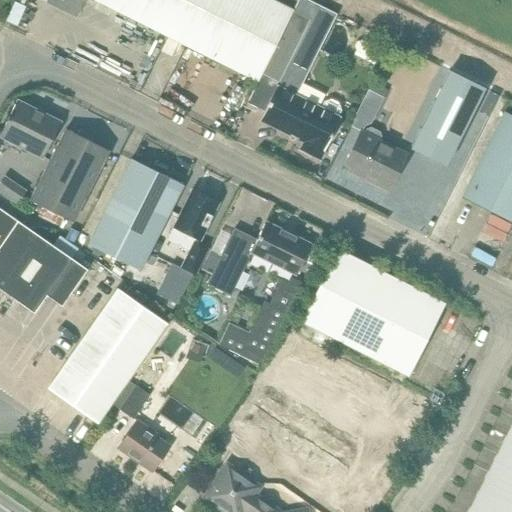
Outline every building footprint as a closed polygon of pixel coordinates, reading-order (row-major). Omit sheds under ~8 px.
[(83,0),(93,0),(258,82),(293,11),(271,0),(44,0),(76,16),(83,0)] [(258,82),(248,103),(264,111),(276,86),(295,96),(336,13),(309,0),(298,0),(293,11),(258,82)] [(450,71),(411,150),(414,151),(446,167),(485,89),(450,71)] [(295,96),(276,86),(259,120),(304,142),(299,151),(319,161),(341,118),(338,117),(341,111),(339,104),(331,100),(324,103),(321,109),(295,96)] [(18,101),(0,136),(43,158),(61,122),(18,101)] [(511,115),(505,112),(471,180),(462,198),(511,223),(511,115)] [(361,132),(353,147),(344,165),(350,168),(348,172),(359,178),(362,174),(371,178),(369,182),(389,192),(407,155),(380,141),(381,137),(380,133),(370,128),(366,129),(364,133),(361,132)] [(66,130),(57,147),(30,201),(73,223),(100,169),(109,151),(66,130)] [(88,244),(140,270),(183,185),(131,159),(88,244)] [(0,184),(0,190),(18,203),(26,191),(5,177),(0,184)] [(192,274),(195,276),(208,249),(194,242),(196,238),(200,240),(219,203),(192,189),(173,227),(174,227),(167,241),(188,251),(179,268),(171,264),(155,294),(177,305),(192,274)] [(0,289),(34,314),(47,296),(62,306),(88,270),(72,259),(78,249),(60,237),(53,246),(0,209),(0,289)] [(291,235),(284,232),(285,231),(266,222),(257,240),(235,229),(206,285),(230,297),(252,254),(296,276),(311,245),(291,234),(291,235)] [(301,322),(409,376),(446,304),(337,249),(301,322)] [(117,289),(59,372),(48,389),(98,424),(167,324),(117,289)] [(236,337),(247,315),(234,308),(222,330),(236,337)] [(199,344),(208,326),(192,318),(184,336),(199,344)] [(301,335),(288,360),(299,366),(311,340),(301,335)] [(311,340),(299,366),(309,371),(322,346),(311,340)] [(322,346),(309,371),(320,376),(333,351),(322,346)] [(333,351),(320,376),(331,382),(343,357),(333,351)] [(343,357),(331,382),(341,387),(354,362),(343,357)] [(354,362),(341,387),(352,393),(365,368),(354,362)] [(365,368),(352,393),(363,398),(375,373),(365,368)] [(375,373),(363,398),(374,403),(386,378),(375,373)] [(386,378),(374,403),(384,409),(397,384),(386,378)] [(267,384),(253,403),(263,410),(277,390),(267,384)] [(122,392),(113,405),(119,410),(133,420),(150,396),(136,386),(129,397),(122,392)] [(277,390),(263,410),(273,417),(287,397),(277,390)] [(287,397),(273,417),(283,424),(297,404),(287,397)] [(253,403),(239,423),(249,430),(263,410),(253,403)] [(297,404),(283,424),(293,431),(307,411),(297,404)] [(263,410),(249,430),(259,437),(273,417),(263,410)] [(307,411),(293,431),(302,438),(316,418),(307,411)] [(273,417),(259,437),(269,444),(283,424),(273,417)] [(316,418),(302,438),(312,445),(326,425),(316,418)] [(137,421),(130,432),(118,448),(152,472),(169,447),(148,432),(149,430),(137,421)] [(283,424),(269,444),(279,451),(293,431),(283,424)] [(511,511),(511,424),(468,511),(511,511)] [(326,425),(312,445),(322,452),(336,432),(326,425)] [(293,431),(279,451),(289,458),(302,438),(293,431)] [(336,432),(322,452),(332,459),(346,439),(336,432)] [(302,438),(289,458),(298,464),(312,445),(302,438)] [(346,439),(332,459),(342,465),(356,446),(346,439)] [(227,461),(233,451),(224,445),(208,468),(217,475),(227,461)] [(312,445),(298,464),(308,471),(322,452),(312,445)] [(356,446),(342,465),(351,472),(365,452),(356,446)] [(257,467),(233,451),(227,461),(250,477),(257,467)] [(322,452),(308,471),(318,478),(332,459),(322,452)] [(332,459),(318,478),(328,485),(342,465),(332,459)] [(227,464),(217,480),(205,496),(215,502),(214,504),(224,511),(307,511),(307,510),(295,511),(284,511),(255,495),(257,492),(256,485),(227,464)] [(342,465),(328,485),(338,492),(351,472),(342,465)]
